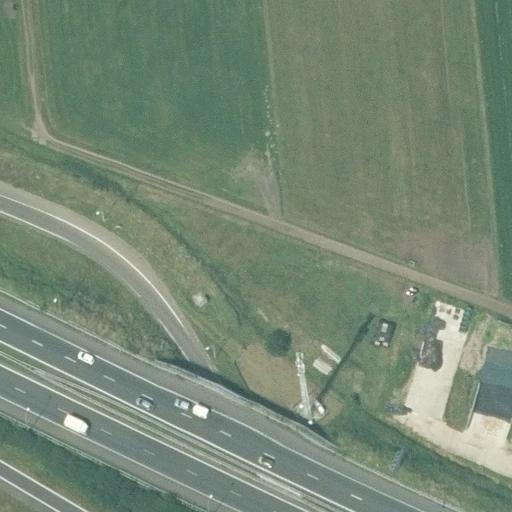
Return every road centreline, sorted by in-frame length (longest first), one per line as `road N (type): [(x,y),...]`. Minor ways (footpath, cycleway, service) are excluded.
road 1 (motorway): [(292,511),(138,284),(68,230),(0,201)]
road 2 (motorway): [(390,511),(0,325)]
road 3 (motorway): [(0,381),(272,511)]
